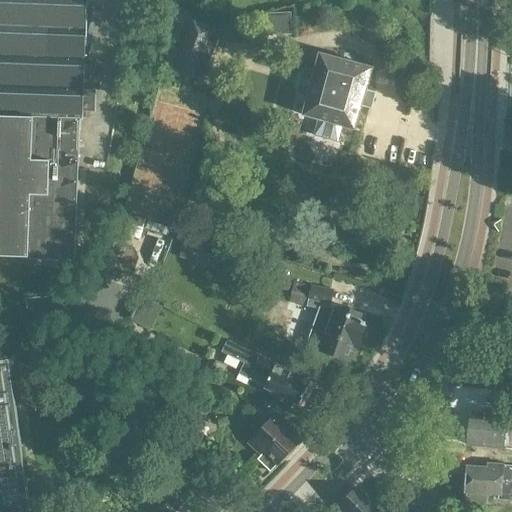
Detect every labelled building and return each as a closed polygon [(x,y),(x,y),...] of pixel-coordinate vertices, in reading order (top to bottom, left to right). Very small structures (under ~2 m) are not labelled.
[(85,7),(85,0),(0,0),(0,257),(27,258),(27,260),(74,262),(79,121),(81,121),(82,112),(95,112),(95,91),(92,91),(93,51),(107,51),(109,16),(95,16),(95,7),(85,7)] [(207,67),(215,49),(214,49),(220,36),(212,32),(212,31),(193,23),(174,69),(192,77),(193,76),(200,80),(206,67),(207,67)] [(355,130),(371,68),(320,54),(303,116),(355,130)] [(180,259),(226,274),(234,250),(188,234),(180,259)] [(333,292),(294,284),(290,302),(328,310),(330,304),(333,292)] [(26,300),(27,312),(85,324),(83,295),(26,300)] [(348,362),(353,347),(357,348),(367,321),(363,320),(364,317),(336,307),(328,329),(323,327),(317,343),(329,348),(326,354),(348,362)] [(296,383),(300,376),(260,357),(227,341),(221,354),(254,370),(249,381),(299,405),(302,400),(303,401),(307,394),(305,393),(307,389),(296,383)] [(24,511),(5,373),(11,372),(9,361),(0,362),(0,511),(24,511)] [(195,368),(176,395),(190,405),(208,378),(195,368)] [(153,373),(144,383),(161,399),(170,389),(153,373)] [(271,411),(262,421),(267,425),(250,443),(262,455),(257,460),(270,472),(302,439),(276,415),(276,416),(271,411)] [(471,417),(468,445),(511,449),(511,416),(506,416),(506,419),(471,416),(471,417)] [(486,495),(499,496),(498,501),(511,501),(511,483),(511,468),(511,467),(502,466),(502,465),(488,464),(488,468),(468,467),(467,478),(464,481),(464,488),(466,490),(466,493),(467,493),(466,503),(466,506),(479,507),(485,507),(486,495)] [(176,510),(184,501),(169,487),(161,496),(176,510)] [(379,511),(380,511),(367,499),(366,499),(357,490),(340,507),(344,511),(379,511)]
